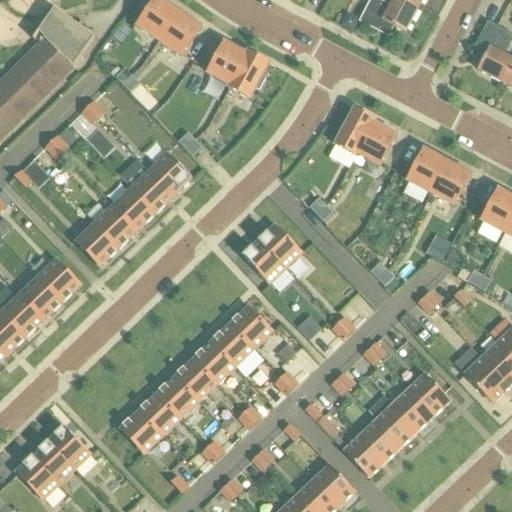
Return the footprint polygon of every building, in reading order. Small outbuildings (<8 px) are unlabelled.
[(157,0),(138,29),(159,44),(179,15),(157,0)] [(405,34),(419,8),(403,0),(393,0),(389,8),(374,0),(371,0),(360,22),(388,36),(392,27),(405,34)] [(403,0),(419,8),(423,0),(403,0)] [(39,36),(44,41),(0,85),(0,138),(2,140),(74,68),(94,39),(85,33),(86,30),(79,25),(77,28),(54,11),(33,41),(34,42),(39,36)] [(180,15),(159,44),(180,59),(201,29),(180,15)] [(511,70),(511,60),(503,56),(510,43),(498,36),(501,31),(489,24),(474,52),(485,58),(478,71),(504,85),(511,70)] [(225,45),(208,76),(230,88),(247,57),(225,45)] [(230,88),(229,90),(250,101),(256,90),(259,92),(266,80),(262,78),(269,66),(248,55),(247,57),(230,88)] [(126,71),(116,80),(123,87),(133,78),(126,71)] [(133,78),(123,87),(130,94),(140,85),(133,78)] [(94,104),(88,110),(99,121),(105,115),(94,104)] [(88,110),(82,116),(93,127),(99,121),(88,110)] [(356,158),(357,157),(374,126),(375,124),(355,112),(348,124),(345,123),(339,134),(342,136),(336,147),(356,158)] [(73,125),(66,137),(74,142),(62,164),(84,175),(91,163),(77,156),(89,134),(73,125)] [(374,126),(357,157),(380,168),(396,137),(374,126)] [(188,135),(179,144),(186,152),(195,143),(188,135)] [(58,139),(51,145),(62,156),(68,150),(58,139)] [(195,143),(186,152),(193,159),(202,150),(195,143)] [(51,145),(45,151),(56,162),(62,156),(51,145)] [(424,153),(408,184),(431,196),(447,165),(424,153)] [(168,155),(149,173),(174,200),(193,181),(168,155)] [(447,165),(431,196),(454,208),(470,177),(447,165)] [(21,173),(15,179),(25,190),(32,184),(21,173)] [(149,173),(130,191),(155,217),(174,200),(149,173)] [(130,191),(112,208),(137,235),(155,217),(130,191)] [(511,199),(499,192),(482,224),(505,236),(511,222),(511,199)] [(319,201),(310,210),(317,217),(326,208),(319,201)] [(112,208),(94,226),(119,252),(137,235),(112,208)] [(326,208),(317,217),(324,224),(333,215),(326,208)] [(4,221),(0,223),(0,239),(1,240),(12,229),(4,221)] [(94,226),(75,244),(100,270),(119,252),(94,226)] [(274,226),(258,242),(286,272),(303,256),(274,226)] [(441,263),(451,245),(436,237),(427,255),(441,263)] [(258,242),(241,258),(270,287),(286,272),(258,242)] [(56,261),(37,279),(63,306),(81,288),(56,261)] [(380,265),(371,274),(378,281),(387,272),(380,265)] [(387,272),(378,281),(385,289),(394,280),(387,272)] [(474,273),(468,284),(476,289),(483,278),(474,273)] [(483,278),(476,289),(485,294),(492,283),(483,278)] [(37,279),(19,297),(44,323),(63,306),(37,279)] [(460,292),(453,298),(464,309),(471,303),(460,292)] [(431,295),(425,301),(434,311),(440,305),(431,295)] [(19,297),(1,314),(26,341),(44,323),(19,297)] [(425,301),(419,306),(428,316),(434,311),(425,301)] [(248,308),(230,326),(255,352),(274,334),(248,308)] [(1,314),(0,315),(0,350),(8,358),(26,341),(1,314)] [(345,321),(339,326),(349,337),(355,332),(345,321)] [(230,326),(211,343),(236,370),(255,352),(230,326)] [(339,326),(333,332),(343,343),(349,337),(339,326)] [(282,364),(300,346),(282,328),(264,346),(282,364)] [(511,331),(498,345),(511,360),(511,331)] [(211,343),(193,361),(218,387),(236,370),(211,343)] [(511,360),(497,345),(481,361),(510,391),(511,388),(511,360)] [(371,354),(381,364),(387,358),(378,348),(371,354)] [(381,364),(371,354),(365,360),(375,370),(381,364)] [(193,361),(174,378),(199,405),(218,387),(193,361)] [(481,361),(464,377),(492,406),(504,395),(505,396),(510,391),(481,361)] [(287,375),(281,381),(292,392),(298,386),(287,375)] [(434,420),(451,404),(425,377),(408,393),(434,420)] [(174,378),(156,396),(181,422),(199,405),(174,378)] [(345,378),(339,384),(348,394),(355,388),(345,378)] [(281,381),(275,387),(286,398),(292,392),(281,381)] [(348,394),(339,384),(333,389),(342,399),(348,394)] [(418,435),(434,420),(408,393),(392,408),(418,435)] [(156,396),(138,413),(163,440),(181,422),(156,396)] [(322,418),(313,408),(306,414),(316,424),(322,418)] [(402,450),(418,435),(392,408),(376,423),(402,450)] [(251,410),(245,416),(255,427),(261,421),(251,410)] [(138,413),(119,431),(144,458),(163,440),(138,413)] [(245,416),(238,422),(249,433),(255,427),(245,416)] [(386,465),(402,450),(376,423),(360,438),(386,465)] [(62,428),(46,443),(75,473),(91,457),(62,428)] [(300,438),(291,428),(285,434),(294,444),(300,438)] [(386,465),(360,438),(344,454),(369,481),(386,465)] [(46,443),(30,459),(59,488),(75,473),(46,443)] [(214,444),(208,450),(219,461),(225,455),(214,444)] [(208,450),(202,456),(213,467),(219,461),(208,450)] [(264,452),(258,458),(267,468),(274,462),(264,452)] [(267,468),(258,458),(252,464),(261,474),(267,468)] [(30,459),(14,474),(43,504),(59,488),(30,459)] [(338,511),(355,495),(329,468),(313,484),(338,511)] [(178,479),(171,485),(182,496),(188,490),(178,479)] [(232,482),(226,488),(235,498),(241,492),(232,482)] [(309,511),(336,511),(338,511),(313,484),(297,499),(309,511)] [(235,498),(226,488),(220,493),(229,503),(235,498)] [(0,511),(12,511),(7,507),(8,507),(0,498),(0,511)] [(309,511),(297,499),(282,511),(309,511)]
